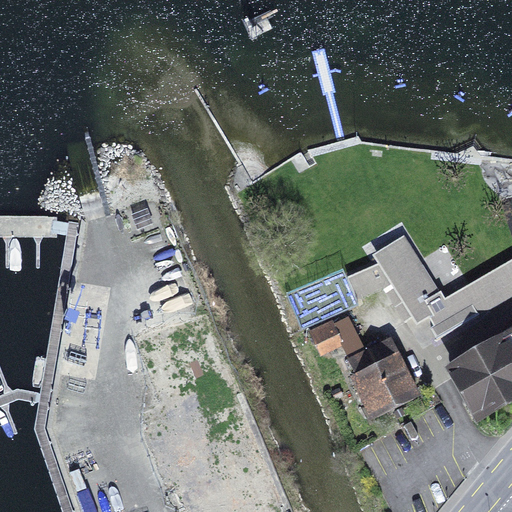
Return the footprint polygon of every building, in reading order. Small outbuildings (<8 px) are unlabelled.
[(385,268),(350,283),(355,301),(395,284),(415,319),(425,320),(433,314),(440,325),(431,330),(438,341),(479,317),(474,309),(511,287),(511,267),(448,306),(443,298),(439,300),(404,242),(379,258),(385,268)] [(340,270),(287,292),(299,321),(352,299),(340,270)] [(504,343),(452,372),(479,420),(511,401),(511,320),(507,323),(503,332),(504,343)] [(195,322),(137,345),(163,408),(144,416),(150,431),(147,432),(169,487),(174,485),(184,511),(281,511),(237,399),(227,402),(195,322)] [(334,330),(315,340),(322,355),(342,345),(334,330)] [(391,342),(349,362),(376,417),(414,399),(403,377),(407,375),(391,342)]
